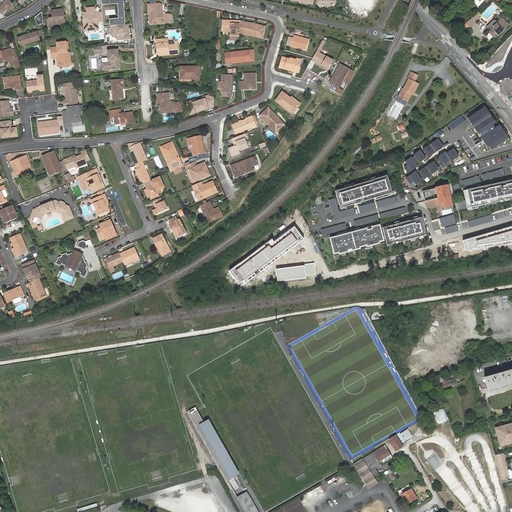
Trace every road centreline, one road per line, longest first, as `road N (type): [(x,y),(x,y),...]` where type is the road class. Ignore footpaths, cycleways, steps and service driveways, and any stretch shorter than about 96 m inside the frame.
road 1 (residential): [(189,0),(278,22),(269,77)]
road 2 (residential): [(137,0),(148,127)]
